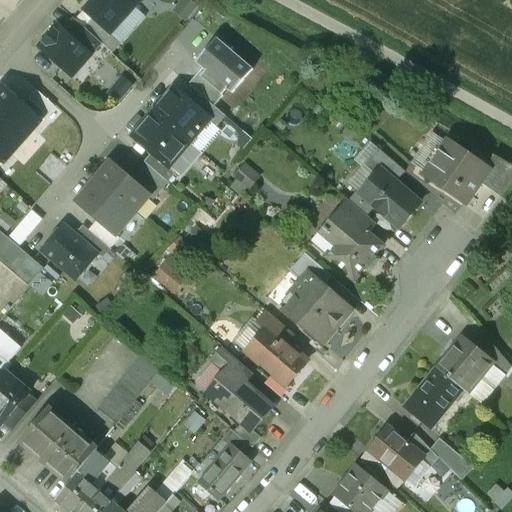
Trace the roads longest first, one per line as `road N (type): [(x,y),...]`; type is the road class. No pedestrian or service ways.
road 1 (residential): [(252,511),(418,304),(444,247)]
road 2 (track): [(280,0),(511,124)]
road 3 (residential): [(0,48),(105,137)]
